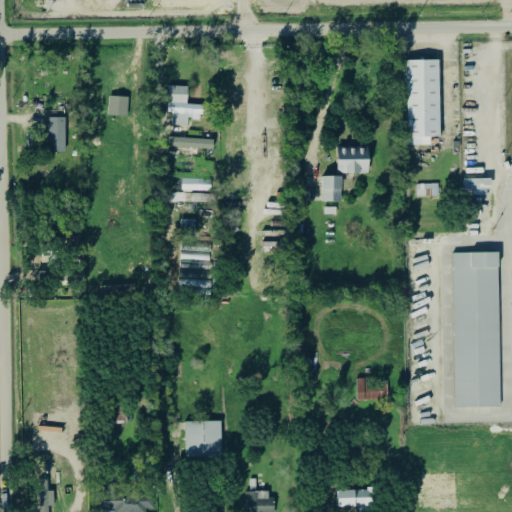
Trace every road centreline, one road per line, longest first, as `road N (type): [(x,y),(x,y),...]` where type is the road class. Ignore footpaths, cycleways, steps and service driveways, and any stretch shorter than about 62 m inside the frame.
road 1 (residential): [(0,35),(511,27)]
road 2 (residential): [(4,511),(0,232)]
